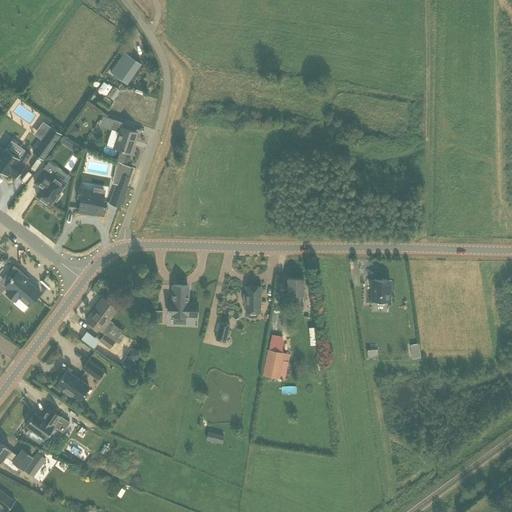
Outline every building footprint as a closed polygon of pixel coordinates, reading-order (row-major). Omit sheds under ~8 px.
[(125,52),(116,64),(121,68),(116,76),(127,83),(141,63),(125,52)] [(128,88),(119,117),(136,122),(145,93),(128,88)] [(120,163),(123,164),(127,152),(130,153),(137,133),(121,127),(124,120),(118,118),(112,116),(108,128),(112,129),(106,145),(120,150),(117,161),(121,162),(120,163)] [(68,132),(76,138),(81,130),(73,125),(68,132)] [(43,159),(61,133),(51,126),(33,153),(43,159)] [(66,146),(70,140),(64,136),(60,142),(66,146)] [(4,150),(0,146),(0,169),(7,174),(8,172),(16,177),(25,164),(18,159),(19,157),(6,148),(4,150)] [(64,185),(51,175),(43,170),(34,182),(35,183),(36,181),(43,186),(36,196),(50,205),(54,199),(56,201),(61,194),(58,193),(64,185)] [(127,187),(117,183),(110,202),(110,203),(119,207),(127,187)] [(94,191),(80,188),(78,197),(81,198),(78,211),(87,213),(87,212),(103,215),(106,201),(102,201),(103,196),(94,194),(94,191)] [(12,276),(4,287),(8,290),(5,294),(15,301),(18,297),(28,305),(39,290),(25,280),(27,277),(26,277),(25,278),(11,267),(12,266),(11,265),(6,272),(7,273),(7,272),(12,276)] [(303,278),(288,278),(288,294),(288,301),(297,301),(303,301),(303,294),(303,278)] [(373,280),(372,300),(378,300),(377,304),(384,304),(384,300),(385,300),(385,295),(389,295),(389,291),(390,291),(391,285),(389,285),(390,280),(373,280)] [(187,302),(188,285),(173,285),(173,301),(169,301),(168,315),(197,316),(197,302),(187,302)] [(243,294),(243,303),(245,303),(245,312),(260,312),(261,286),(245,286),(245,294),(243,294)] [(117,309),(102,298),(102,299),(103,299),(99,305),(97,308),(95,307),(86,320),(100,331),(100,330),(105,334),(115,341),(123,331),(112,323),(113,323),(109,319),(117,309)] [(163,310),(155,310),(152,323),(162,323),(163,310)] [(225,341),(230,324),(220,321),(216,339),(225,341)] [(308,327),(309,344),(317,344),(316,326),(308,327)] [(115,341),(105,334),(99,341),(109,348),(115,341)] [(284,379),(290,354),(283,352),(283,337),(271,334),(268,349),(263,375),(278,378),(284,379)] [(136,362),(142,353),(133,347),(127,356),(128,357),(136,362)] [(378,357),(377,349),(367,350),(368,358),(378,357)] [(417,358),(420,357),(420,350),(411,352),(412,358),(412,359),(414,358),(417,358)] [(137,363),(136,362),(128,357),(121,366),(130,372),(137,363)] [(80,371),(84,373),(96,382),(101,375),(85,363),(80,371)] [(89,386),(66,370),(57,383),(64,389),(63,391),(70,396),(72,394),(80,399),(89,386)] [(34,412),(25,425),(35,432),(36,430),(47,438),(54,428),(53,427),(61,416),(48,407),(41,417),(34,412)] [(222,444),(224,435),(208,431),(206,440),(222,444)] [(23,470),(32,459),(31,458),(32,457),(22,449),(17,455),(10,450),(10,449),(0,441),(0,462),(5,456),(13,462),(12,462),(23,470)] [(23,470),(33,477),(39,468),(41,466),(32,459),(23,470)] [(498,501),(511,491),(511,485),(509,481),(492,493),(498,501)] [(0,506),(6,511),(7,511),(14,501),(0,489),(0,506)]
